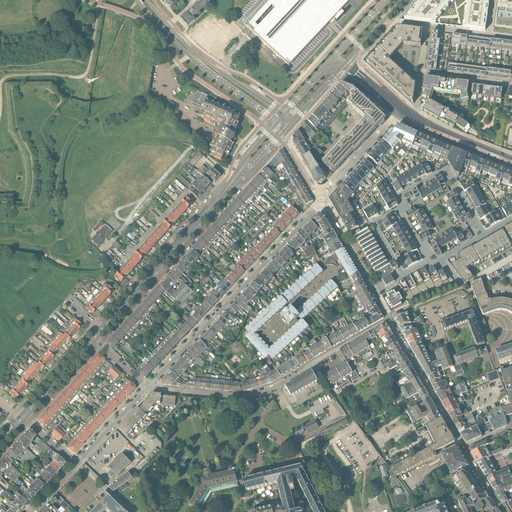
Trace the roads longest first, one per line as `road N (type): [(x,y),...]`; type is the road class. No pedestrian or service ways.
road 1 (residential): [(146,388),(262,392),(388,318)]
road 2 (residential): [(146,388),(321,203)]
road 3 (residential): [(98,344),(237,190),(234,182)]
road 4 (residential): [(230,186),(219,186),(94,325)]
road 5 (secondary): [(100,330),(230,186)]
road 6 (tertiary): [(136,0),(188,55),(277,121)]
road 7 (tertiary): [(283,114),(200,57),(145,0)]
road 8 (residential): [(464,448),(388,318)]
road 9 (residential): [(388,318),(321,203)]
